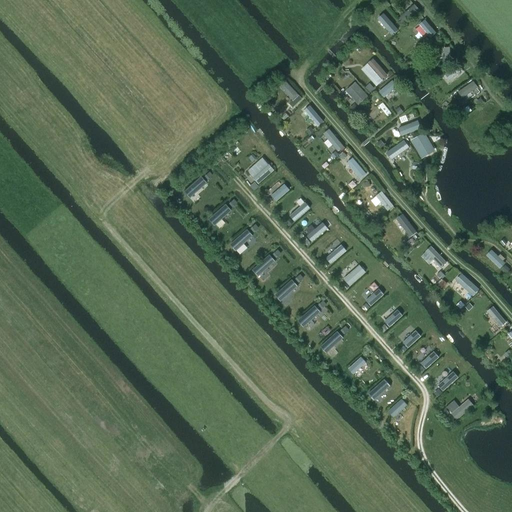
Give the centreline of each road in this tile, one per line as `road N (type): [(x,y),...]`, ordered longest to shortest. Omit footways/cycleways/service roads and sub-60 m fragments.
road 1 (track): [(511,316),(302,89)]
road 2 (track): [(511,108),(419,0)]
